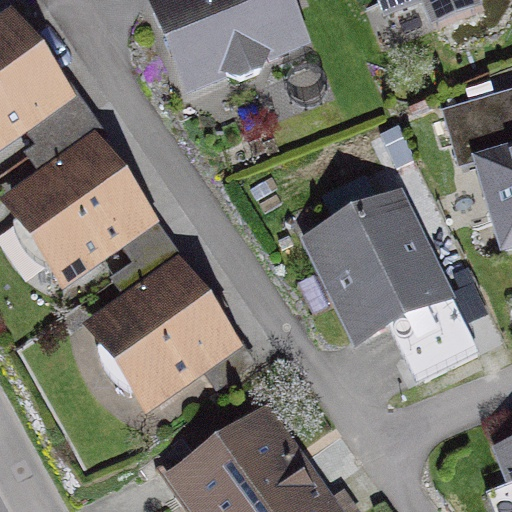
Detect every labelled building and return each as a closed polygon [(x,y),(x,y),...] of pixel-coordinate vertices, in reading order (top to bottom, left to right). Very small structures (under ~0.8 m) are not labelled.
[(258,74),(265,58),(299,44),(281,0),(169,0),(156,6),(190,88),(224,75),(240,82),(258,74)] [(381,0),(388,15),(424,1),(432,21),(472,5),(469,0),(381,0)] [(9,28),(0,34),(0,141),(60,100),(9,28)] [(472,113),(447,120),(460,164),(511,148),(511,96),(471,108),(472,113)] [(93,152),(14,207),(65,279),(143,225),(93,152)] [(511,159),(481,168),(505,252),(511,249),(511,159)] [(437,301),(392,209),(318,245),(363,337),(395,322),(412,357),(465,331),(448,296),(437,301)] [(176,276),(98,332),(149,404),(227,348),(176,276)] [(328,511),(255,408),(168,468),(199,511),(328,511)] [(511,449),(502,454),(511,479),(511,449)]
